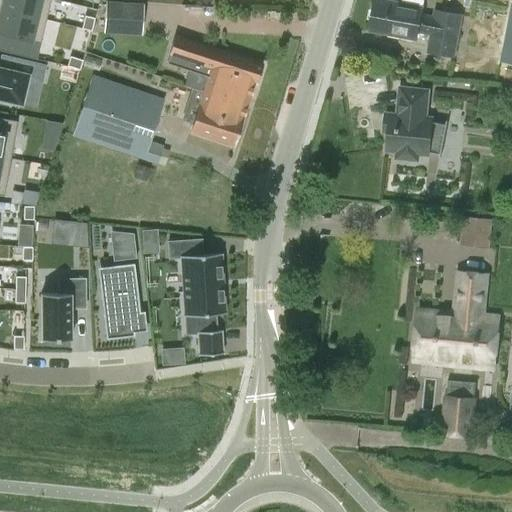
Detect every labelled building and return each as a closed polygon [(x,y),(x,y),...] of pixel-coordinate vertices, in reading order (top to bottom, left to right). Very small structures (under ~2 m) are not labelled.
[(2,0),(0,9),(36,17),(40,0),(2,0)] [(433,15),(421,12),(422,7),(386,0),(375,0),(369,29),(416,39),(417,33),(429,35),(426,52),(455,58),(463,14),(434,8),(433,15)] [(142,19),(143,5),(107,3),(105,27),(125,28),(126,18),(142,19)] [(0,9),(0,10),(0,33),(1,33),(6,35),(31,40),(36,17),(0,9)] [(511,17),(494,14),(484,63),(511,68),(511,17)] [(85,16),(81,28),(91,30),(94,19),(85,16)] [(239,120),(251,85),(258,88),(263,66),(175,37),(166,63),(209,77),(191,131),(235,146),(243,121),(239,120)] [(73,54),(69,67),(79,70),(83,57),(73,54)] [(0,68),(0,100),(13,104),(13,101),(20,103),(26,76),(39,79),(43,64),(9,56),(6,70),(0,68)] [(93,76),(81,111),(72,137),(157,165),(162,145),(150,142),(163,98),(115,84),(100,78),(93,76)] [(388,150),(430,154),(430,151),(441,153),(447,123),(433,120),(433,117),(426,117),(429,90),(401,87),(398,114),(391,113),(388,150)] [(0,156),(1,157),(5,134),(14,135),(17,121),(0,118),(0,156)] [(47,120),(46,130),(60,133),(63,123),(47,120)] [(12,190),(10,202),(20,204),(22,192),(12,190)] [(23,206),(23,219),(33,219),(33,206),(23,206)] [(462,217),(460,245),(490,247),(492,219),(462,217)] [(53,244),(88,244),(88,219),(53,219),(53,244)] [(32,244),(33,223),(19,223),(18,244),(32,244)] [(157,230),(141,231),(142,239),(158,238),(157,230)] [(133,234),(113,231),(116,260),(136,258),(133,234)] [(201,240),(168,242),(169,259),(181,258),(183,291),(222,289),(220,253),(202,255),(201,240)] [(22,247),(22,260),(32,260),(32,247),(22,247)] [(115,279),(99,281),(106,339),(134,336),(132,317),(140,316),(134,263),(113,266),(115,279)] [(455,269),(451,318),(420,315),(416,356),(451,359),(451,364),(493,368),(498,321),(485,320),(490,273),(455,269)] [(15,277),(15,289),(25,290),(25,278),(15,277)] [(41,293),(41,339),(70,339),(70,308),(85,308),(85,280),(59,280),(59,293),(41,293)] [(15,289),(14,302),(24,302),(25,290),(15,289)] [(222,289),(183,291),(186,334),(198,333),(199,355),(221,354),(220,332),(216,332),(215,314),(224,314),(222,289)] [(13,336),(13,349),(23,349),(23,337),(13,336)] [(163,362),(185,361),(185,347),(162,348),(163,362)] [(426,372),(425,384),(441,385),(442,373),(426,372)] [(473,437),(476,399),(444,395),(441,432),(473,437)]
